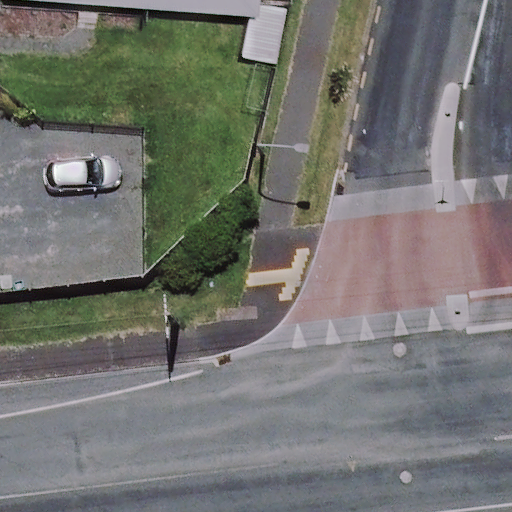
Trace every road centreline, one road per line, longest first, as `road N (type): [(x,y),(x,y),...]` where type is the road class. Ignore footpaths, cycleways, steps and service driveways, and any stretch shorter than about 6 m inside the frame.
road 1 (tertiary): [(482,442),(0,500)]
road 2 (residential): [(483,0),(448,122),(442,195),(482,442)]
